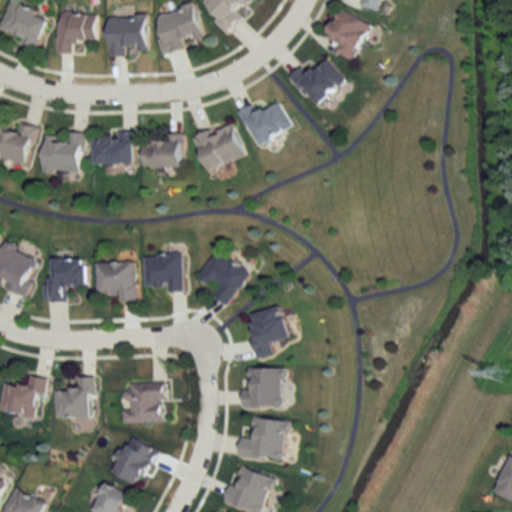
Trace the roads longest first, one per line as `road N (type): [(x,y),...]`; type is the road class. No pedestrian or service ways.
road 1 (residential): [(200,92),(102,103),(0,83)]
road 2 (residential): [(0,332),(45,346),(160,343),(191,361)]
road 3 (residential): [(173,511),(209,423),(191,361)]
road 4 (residential): [(307,0),(257,63),(200,92)]
